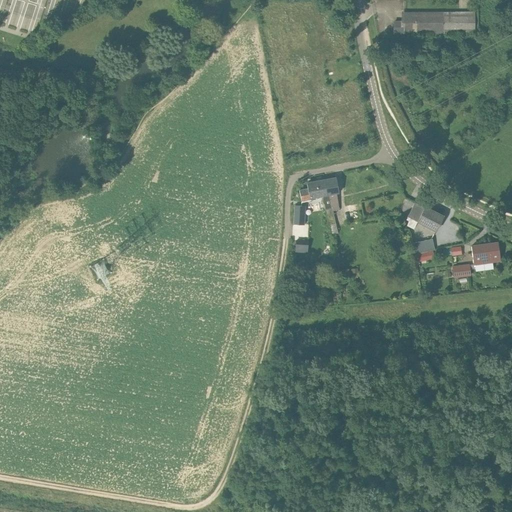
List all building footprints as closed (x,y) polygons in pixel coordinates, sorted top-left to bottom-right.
[(475,34),(475,12),(404,13),(404,22),(394,22),(394,33),(475,34)] [(447,55),(446,45),(439,44),(439,42),(432,42),(432,43),(416,43),(417,57),(433,56),(433,55),(440,55),(447,55)] [(334,218),(333,211),(339,210),(337,194),(339,194),(336,178),(326,180),(329,199),(323,200),(330,233),(337,232),(336,228),(335,224),(336,224),(335,223),(338,222),(337,217),(334,218)] [(329,199),(326,180),(306,183),(307,189),(299,191),(301,201),(318,198),(322,197),(323,200),(329,199)] [(436,232),(443,217),(415,203),(407,220),(409,222),(407,226),(413,230),(417,222),(436,232)] [(303,207),(294,207),(294,225),(306,225),(306,214),(302,214),(303,207)] [(434,255),(433,251),(435,250),(432,239),(412,244),(415,255),(421,254),(422,262),(437,259),(436,254),(434,255)] [(475,264),(501,260),(497,243),(471,248),(475,264)] [(452,246),(453,255),(463,253),(462,245),(452,246)] [(458,278),(472,276),(470,265),(456,267),(458,278)] [(339,279),(350,277),(349,269),(338,271),(339,279)]
